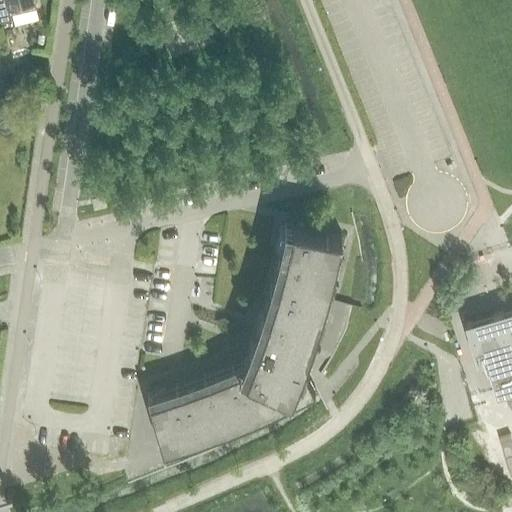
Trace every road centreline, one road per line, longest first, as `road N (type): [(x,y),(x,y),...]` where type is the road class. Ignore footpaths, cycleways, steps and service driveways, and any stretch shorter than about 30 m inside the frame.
road 1 (unclassified): [(304,0),(372,171),(63,242)]
road 2 (unclassified): [(63,242),(99,0)]
